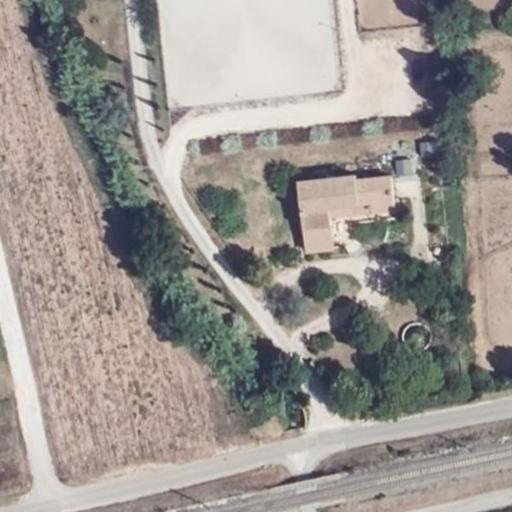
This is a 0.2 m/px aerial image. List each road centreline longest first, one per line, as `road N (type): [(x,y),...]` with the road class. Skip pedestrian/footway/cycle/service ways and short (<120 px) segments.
road 1 (unknown): [(141,105),(176,197),(318,399),(301,449)]
road 2 (unclassified): [(301,449),(54,502)]
road 3 (residential): [(0,279),(54,502)]
road 4 (unclassified): [(511,406),(301,449)]
